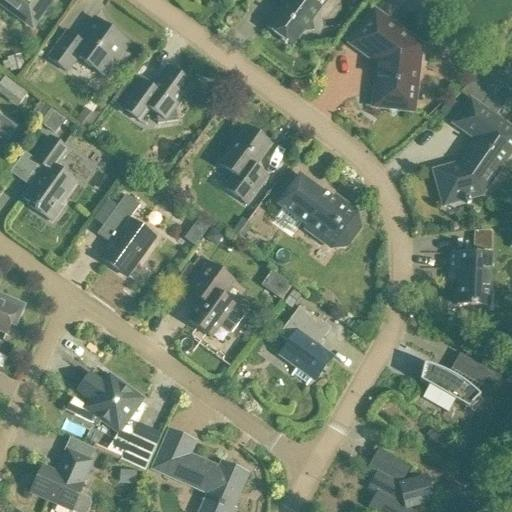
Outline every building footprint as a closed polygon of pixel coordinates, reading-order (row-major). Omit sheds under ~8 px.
[(0,0),(8,5),(5,8),(31,27),(51,0),(0,0)] [(275,0),(284,6),(267,29),(279,39),(281,43),(284,45),(289,46),(292,48),(303,34),(312,32),(311,23),(321,10),(307,0),(275,0)] [(385,0),(384,2),(397,10),(404,0),(385,0)] [(413,113),(419,56),(394,37),(399,32),(374,13),(350,46),(377,66),(373,108),(387,110),(392,116),(398,111),(413,113)] [(129,46),(94,20),(78,42),(66,34),(47,59),(67,74),(77,59),(102,78),(116,60),(118,61),(129,46)] [(6,60),(9,74),(24,71),(21,56),(6,60)] [(458,165),(432,173),(442,208),(448,207),(452,209),(465,206),(466,208),(469,207),(468,201),(481,198),(500,171),(506,162),(511,160),(511,130),(481,108),(504,75),(490,66),(459,94),(469,102),(452,126),(475,142),(458,165)] [(181,103),(190,89),(165,71),(148,95),(136,86),(119,109),(135,121),(145,108),(156,116),(157,126),(177,123),(174,104),(181,103)] [(8,101),(7,102),(17,110),(28,96),(25,94),(25,93),(18,88),(9,98),(8,101)] [(39,103),(28,118),(43,128),(54,114),(39,103)] [(85,111),(75,124),(87,132),(97,119),(85,111)] [(44,129),(54,136),(64,121),(54,114),(44,129)] [(0,151),(16,129),(0,117),(0,151)] [(270,147),(246,129),(219,166),(233,177),(224,190),(247,206),(267,179),(254,169),(270,147)] [(68,152),(49,139),(32,162),(44,170),(22,200),(35,209),(34,211),(52,223),(62,209),(59,208),(76,185),(55,170),(68,152)] [(345,212),(299,179),(279,206),(307,227),(304,231),(330,250),(346,248),(359,230),(357,215),(348,208),(345,212)] [(125,197),(109,220),(122,229),(110,246),(100,260),(127,279),(154,241),(128,222),(139,207),(125,197)] [(199,220),(193,228),(204,235),(209,228),(199,220)] [(242,220),(231,235),(240,242),(251,227),(242,220)] [(212,230),(205,241),(211,245),(218,244),(223,238),(212,230)] [(490,257),(449,256),(448,272),(458,272),(456,307),(469,308),(475,308),(488,309),(489,295),(493,295),(494,273),(490,273),(490,257)] [(233,283),(209,266),(199,258),(192,269),(201,276),(191,291),(204,300),(188,323),(210,339),(218,328),(231,337),(246,317),(221,299),(233,283)] [(283,305),(291,311),(300,298),(292,293),(283,305)] [(0,332),(6,336),(10,325),(15,327),(24,308),(4,299),(1,304),(0,303),(0,332)] [(330,331),(322,325),(299,309),(278,337),(288,344),(279,357),(297,369),(291,377),(306,388),(319,371),(322,370),(322,366),(323,365),(326,364),(326,361),(328,358),(316,349),(330,331)] [(500,378),(459,356),(448,376),(442,373),(437,371),(431,369),(423,367),(419,384),(428,389),(422,400),(448,415),(454,403),(467,411),(479,398),(475,394),(479,388),(491,394),(500,378)] [(143,402),(109,377),(101,387),(88,378),(78,391),(92,400),(86,408),(74,400),(64,413),(98,429),(101,424),(117,435),(116,438),(128,444),(120,462),(144,473),(156,448),(133,437),(146,408),(141,404),(143,402)] [(195,445),(168,433),(151,472),(207,496),(199,511),(234,511),(235,511),(232,510),(247,476),(221,465),(219,470),(189,457),(195,445)] [(89,500),(79,495),(83,486),(82,486),(92,463),(67,452),(56,474),(42,468),(30,495),(66,511),(88,511),(91,506),(89,500)] [(119,472),(118,486),(135,487),(136,473),(119,472)] [(511,493),(511,477),(508,475),(502,488),(511,493)] [(378,495),(369,510),(371,511),(407,511),(407,510),(431,503),(425,479),(400,486),(396,487),(377,477),(369,490),(378,495)] [(453,488),(442,507),(450,511),(483,511),(486,508),(453,488)]
